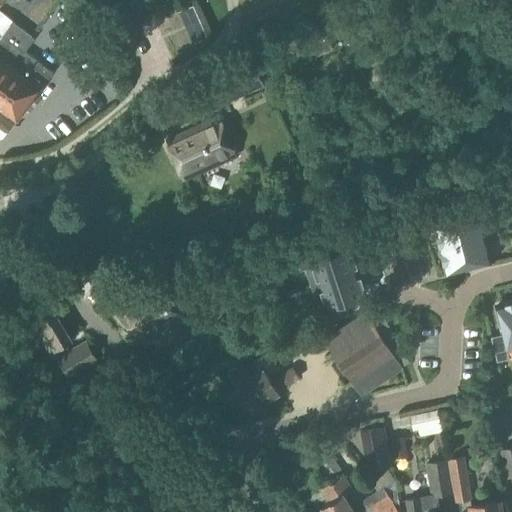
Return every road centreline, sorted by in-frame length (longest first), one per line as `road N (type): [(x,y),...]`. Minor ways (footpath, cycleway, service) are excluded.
road 1 (residential): [(228,445),(0,231)]
road 2 (residential): [(228,445),(433,393),(447,381),(453,305)]
